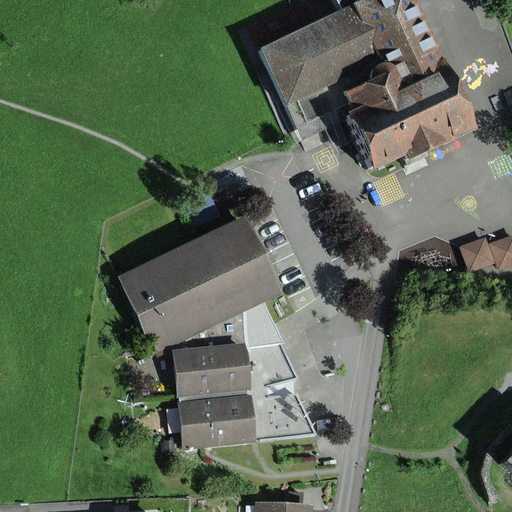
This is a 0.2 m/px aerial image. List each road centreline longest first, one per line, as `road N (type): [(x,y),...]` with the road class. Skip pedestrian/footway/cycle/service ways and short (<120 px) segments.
road 1 (track): [(258,168),(246,163),(183,181),(117,143),(0,101)]
road 2 (residential): [(370,240),(336,511)]
